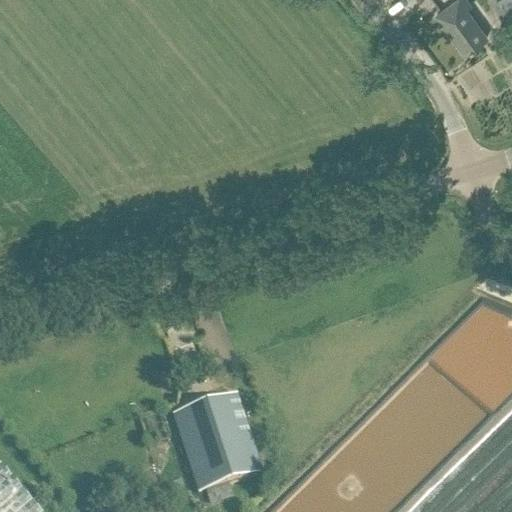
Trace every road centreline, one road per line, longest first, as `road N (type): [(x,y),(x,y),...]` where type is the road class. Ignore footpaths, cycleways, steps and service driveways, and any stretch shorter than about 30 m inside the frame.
road 1 (tertiary): [(0,319),(469,172)]
road 2 (unclassified): [(469,172),(459,128),(365,0)]
